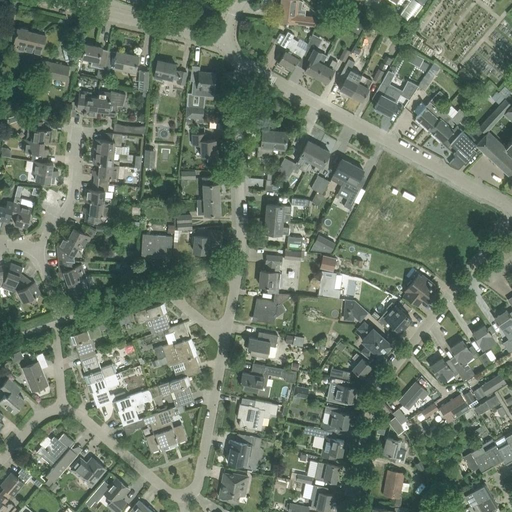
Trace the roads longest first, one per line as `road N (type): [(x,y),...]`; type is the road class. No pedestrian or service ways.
road 1 (residential): [(62,407),(167,490),(192,481),(243,232),(240,98),(250,67)]
road 2 (residential): [(354,511),(372,408),(388,372),(511,219)]
road 3 (residential): [(511,206),(250,67)]
road 4 (residential): [(227,40),(39,0)]
road 5 (unclassified): [(39,250),(72,193),(78,128)]
